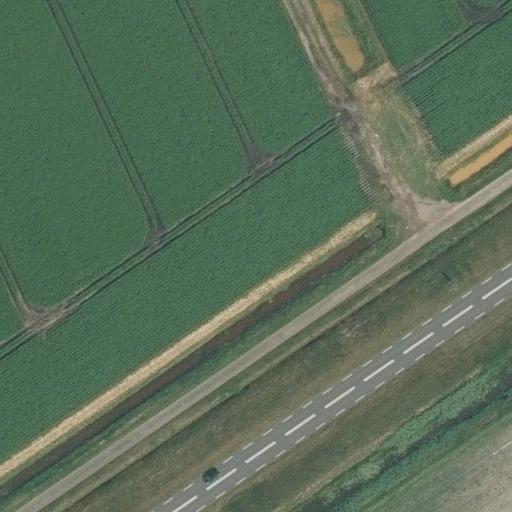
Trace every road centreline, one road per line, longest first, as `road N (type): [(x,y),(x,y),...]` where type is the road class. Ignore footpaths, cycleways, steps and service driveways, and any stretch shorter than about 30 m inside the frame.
road 1 (unclassified): [(26,511),(511,176)]
road 2 (primary): [(175,511),(511,279)]
